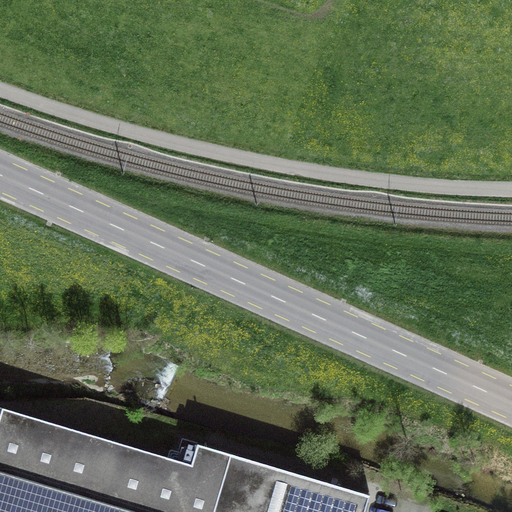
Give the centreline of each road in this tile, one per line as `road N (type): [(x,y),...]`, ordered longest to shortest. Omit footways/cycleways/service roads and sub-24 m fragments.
road 1 (secondary): [(0,174),(511,403)]
road 2 (unclassified): [(0,89),(255,161),(511,188)]
